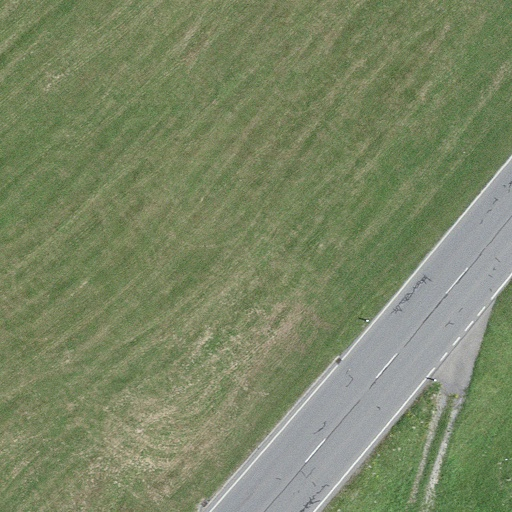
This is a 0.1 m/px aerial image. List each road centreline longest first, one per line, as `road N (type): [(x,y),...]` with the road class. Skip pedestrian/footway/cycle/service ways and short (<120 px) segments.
road 1 (primary): [(511,216),(263,511)]
road 2 (track): [(428,316),(465,360),(427,489)]
